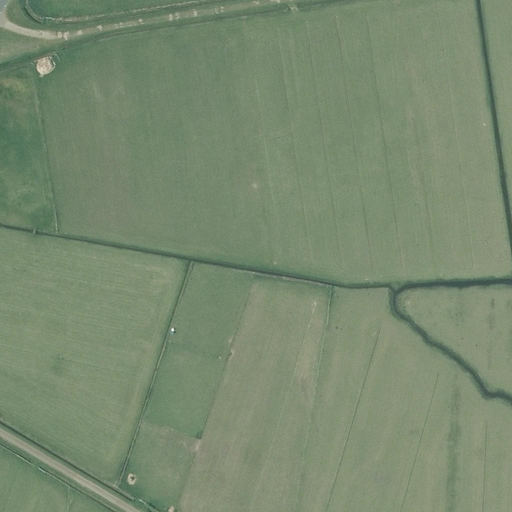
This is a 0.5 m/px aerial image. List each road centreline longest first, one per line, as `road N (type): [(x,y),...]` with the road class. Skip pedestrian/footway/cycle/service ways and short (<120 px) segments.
road 1 (track): [(277,0),(47,38),(0,22)]
road 2 (unclassified): [(135,511),(0,431)]
